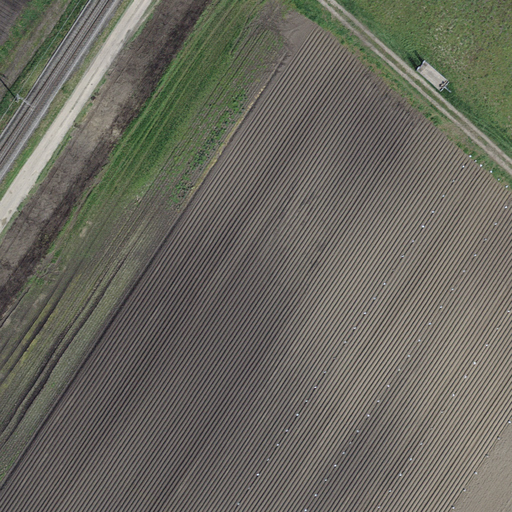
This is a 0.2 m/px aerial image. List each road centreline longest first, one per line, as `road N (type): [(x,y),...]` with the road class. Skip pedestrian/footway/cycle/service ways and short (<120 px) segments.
road 1 (track): [(160,0),(0,239)]
road 2 (track): [(511,172),(321,0)]
